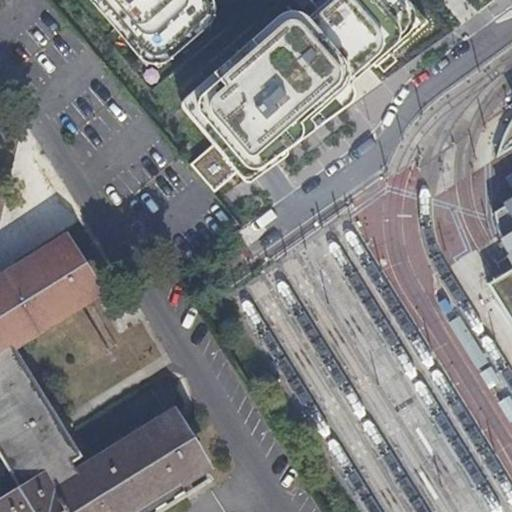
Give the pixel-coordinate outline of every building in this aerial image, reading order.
[(104,0),(160,66),(217,15),(204,0),(104,0)] [(427,21),(408,0),(311,0),(325,16),(307,31),(293,15),(233,69),(238,74),(198,110),(222,138),(193,165),(215,190),(245,165),(253,174),(354,101),(356,95),(356,88),(353,82),(347,76),(368,57),(377,67),(427,21)] [(511,268),(499,276),(486,284),(511,324),(511,116),(503,133),(494,156),(511,145),(511,199),(492,212),(496,233),(502,242),(511,258),(511,268)] [(0,455),(22,491),(0,505),(0,511),(17,511),(76,475),(68,462),(77,456),(9,346),(95,292),(63,241),(0,280),(0,455)] [(157,511),(184,495),(185,496),(186,496),(178,482),(204,467),(172,414),(76,475),(17,511),(157,511)]
